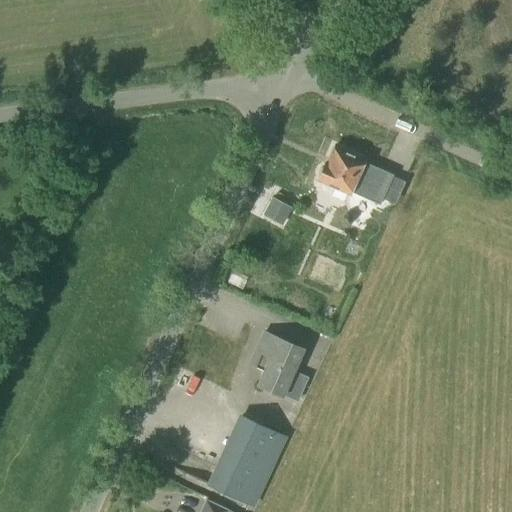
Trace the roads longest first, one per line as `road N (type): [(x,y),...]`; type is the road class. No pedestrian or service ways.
road 1 (tertiary): [(89,511),(291,75)]
road 2 (unclassified): [(291,75),(0,113)]
road 3 (unclassified): [(511,176),(291,75)]
